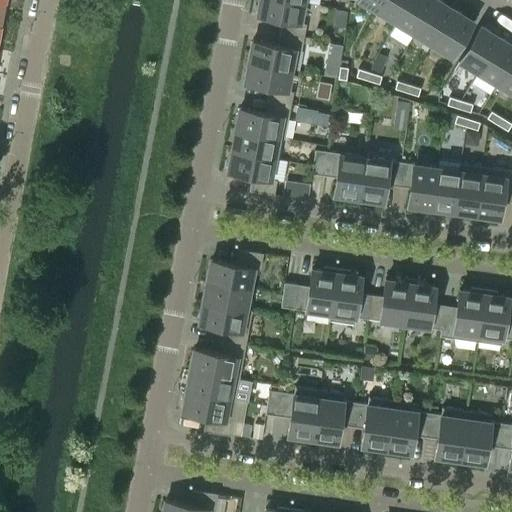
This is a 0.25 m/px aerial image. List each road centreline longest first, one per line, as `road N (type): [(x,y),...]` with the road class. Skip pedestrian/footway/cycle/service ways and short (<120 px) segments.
road 1 (residential): [(511,487),(153,433)]
road 2 (residential): [(193,229),(511,277)]
road 3 (residential): [(511,243),(199,198)]
road 4 (residential): [(145,472),(433,511)]
road 5 (residential): [(0,243),(46,0)]
road 6 (residential): [(153,433),(193,229)]
road 7 (residential): [(199,198),(236,0)]
